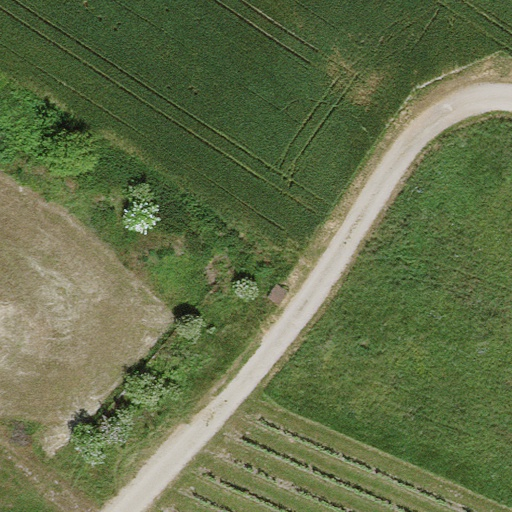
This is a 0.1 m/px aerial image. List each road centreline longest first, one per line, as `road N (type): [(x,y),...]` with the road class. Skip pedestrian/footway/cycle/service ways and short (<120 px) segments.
road 1 (track): [(511,100),(467,104),(428,129),(306,309),(127,511)]
road 2 (track): [(0,486),(175,226),(196,211),(236,213),(332,267)]
road 3 (track): [(511,95),(367,0)]
road 4 (track): [(0,213),(88,242),(110,274),(113,313)]
